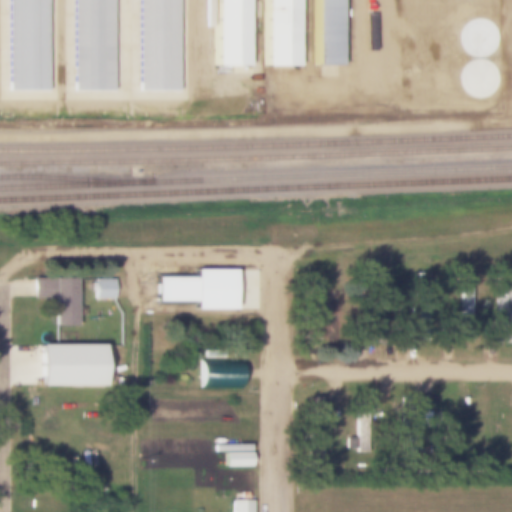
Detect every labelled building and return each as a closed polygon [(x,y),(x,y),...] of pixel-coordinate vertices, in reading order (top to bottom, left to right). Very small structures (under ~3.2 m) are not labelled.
[(6,0),(44,0),(44,90),(6,90),(6,0)] [(71,90),(71,0),(109,0),(109,90),(71,90)] [(136,90),(136,0),(174,0),(174,90),(136,90)] [(250,0),(250,66),(218,66),(218,0),(250,0)] [(267,66),(267,0),(299,0),(299,66),(267,66)] [(314,66),(314,0),(343,0),(343,66),(314,66)] [(154,274),(194,274),(194,272),(234,272),(234,312),(194,312),(194,305),(154,305),(154,274)] [(72,279),(72,326),(51,326),(51,299),(30,299),(30,274),(51,274),(51,279),(72,279)] [(92,280),(111,280),(111,299),(92,299),(92,280)] [(313,284),(321,285),(321,292),(312,291),(313,284)] [(493,298),(502,298),(502,284),(511,284),(511,344),(493,344),(493,298)] [(381,288),(381,316),(368,316),(368,288),(381,288)] [(415,289),(427,289),(427,327),(415,327),(415,289)] [(458,289),(470,289),(470,341),(458,341),(458,289)] [(325,291),(336,291),(336,341),(325,341),(325,291)] [(370,346),(384,346),(384,302),(371,302),(371,330),(362,330),(362,337),(370,337),(370,346)] [(36,345),(98,345),(98,386),(36,386),(36,345)] [(198,362),(238,362),(238,388),(198,388),(198,362)] [(411,397),(411,457),(398,457),(398,397),(411,397)] [(319,410),(330,410),(330,420),(319,420),(319,457),(308,457),(308,398),(319,398),(319,410)] [(488,400),(499,400),(499,451),(488,451),(488,400)] [(367,403),(356,403),(356,453),(367,453),(367,403)] [(222,452),(248,452),(248,467),(222,467),(222,452)] [(230,511),(230,501),(250,501),(250,511),(230,511)]
